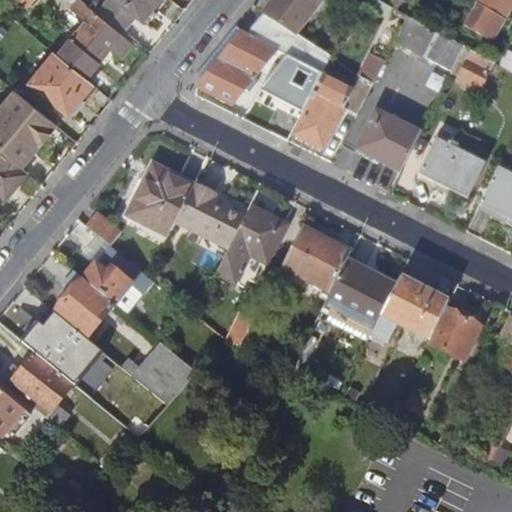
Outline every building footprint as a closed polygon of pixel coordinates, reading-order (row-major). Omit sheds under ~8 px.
[(99,13),(83,0),(77,0),(71,8),(87,21),(59,55),(87,78),(110,50),(120,58),(134,42),(123,33),(99,13)] [(109,0),(99,13),(123,33),(138,14),(144,19),(159,0),(109,0)] [(272,17),(256,38),(323,73),(330,59),(296,34),(321,1),(319,0),(275,0),(266,13),(272,17)] [(511,0),(479,0),(466,25),(494,42),(511,8),(511,0)] [(272,17),(266,13),(249,35),(256,38),(272,17)] [(466,48),(408,16),(395,42),(453,74),(466,48)] [(323,73),(256,38),(249,35),(242,31),(199,87),(234,105),(251,83),(257,88),(264,91),(265,92),(303,113),(314,91),(323,73)] [(466,48),(453,74),(461,78),(474,52),(466,48)] [(59,55),(55,52),(30,82),(68,114),(93,84),(87,78),(59,55)] [(474,52),(461,78),(461,79),(480,89),(494,62),(474,52)] [(345,108),(358,115),(385,62),(372,55),(355,90),(323,73),(314,91),(315,92),(313,96),(315,97),(296,133),(325,148),(345,108)] [(251,83),(234,105),(241,109),(257,88),(251,83)] [(0,108),(0,149),(23,168),(48,137),(45,134),(54,122),(15,90),(0,108)] [(303,113),(265,92),(252,115),(277,128),(275,134),(289,141),(303,113)] [(364,151),(403,172),(423,133),(378,110),(368,129),(374,131),(364,151)] [(45,134),(48,137),(58,126),(54,122),(45,134)] [(485,164),(438,140),(422,172),(469,196),(485,164)] [(23,168),(0,149),(0,192),(6,185),(13,190),(28,173),(23,168)] [(127,216),(169,238),(172,231),(175,226),(177,222),(194,188),(197,183),(155,162),(127,216)] [(482,202),(511,217),(511,174),(500,168),(482,202)] [(6,185),(0,192),(7,197),(13,190),(6,185)] [(194,188),(177,222),(230,250),(248,215),(216,198),(217,195),(199,185),(197,190),(194,188)] [(511,217),(482,202),(478,210),(507,224),(511,217)] [(226,259),(219,273),(236,282),(251,254),(267,262),(287,224),(253,206),(248,215),(230,250),(226,259)] [(98,214),(88,226),(97,233),(105,240),(113,247),(122,235),(98,214)] [(177,222),(175,226),(172,231),(226,259),(230,250),(177,222)] [(303,227),(283,267),(332,292),(348,259),(352,251),(303,227)] [(105,240),(97,233),(87,244),(103,257),(108,251),(112,246),(105,240)] [(113,247),(112,246),(108,251),(115,257),(119,252),(113,247)] [(332,292),(324,307),(339,315),(342,311),(375,328),(397,284),(395,283),(393,287),(381,281),(383,277),(348,259),(332,292)] [(96,265),(84,280),(115,306),(133,286),(106,264),(102,269),(96,265)] [(84,280),(75,272),(62,288),(71,295),(56,313),(88,339),(115,306),(84,280)] [(375,328),(372,333),(387,341),(397,323),(430,340),(446,308),(449,302),(401,277),(397,284),(375,328)] [(395,283),(383,277),(381,281),(393,287),(395,283)] [(339,315),(324,307),(321,312),(370,337),(372,333),(375,328),(342,311),(339,315)] [(430,340),(428,343),(465,361),(482,327),(446,308),(430,340)] [(227,341),(242,348),(257,317),(242,310),(227,341)] [(493,338),(480,364),(500,375),(505,366),(510,368),(507,374),(511,377),(511,375),(511,318),(503,337),(506,339),(503,344),(493,338)] [(32,358),(40,347),(27,337),(19,347),(32,358)] [(204,356),(188,343),(178,357),(194,369),(204,356)] [(131,362),(125,370),(168,406),(197,375),(160,344),(139,369),(131,362)] [(6,375),(44,406),(39,411),(59,427),(68,416),(57,407),(70,390),(69,389),(81,374),(60,358),(58,361),(40,347),(32,358),(22,370),(15,364),(6,375)] [(125,370),(123,368),(104,391),(137,418),(127,431),(138,440),(138,439),(168,406),(125,370)] [(0,434),(4,438),(27,411),(0,387),(0,434)] [(27,411),(4,438),(10,443),(33,415),(27,411)] [(138,440),(127,431),(101,462),(111,470),(138,440)] [(477,461),(489,468),(500,446),(501,444),(489,438),(477,461)] [(500,446),(489,468),(498,472),(508,451),(500,446)] [(81,502),(75,497),(66,506),(73,511),(78,507),(83,511),(101,511),(105,507),(89,494),(81,502)] [(242,511),(243,511),(220,495),(212,511),(242,511)]
